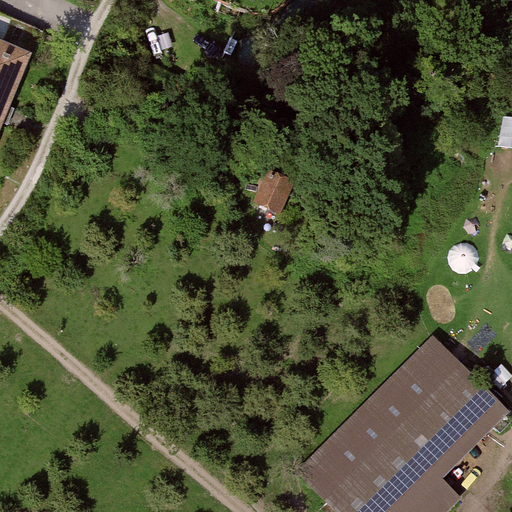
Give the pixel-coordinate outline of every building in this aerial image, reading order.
[(245,0),(267,9),(270,0),(245,0)] [(0,127),(29,61),(0,48),(0,127)] [(192,84),(142,61),(135,77),(184,100),(192,84)] [(270,182),(263,179),(251,207),(280,219),(303,167),(280,158),(270,182)] [(463,368),(323,505),(329,511),(454,511),(462,505),(442,485),(511,417),(463,368)]
